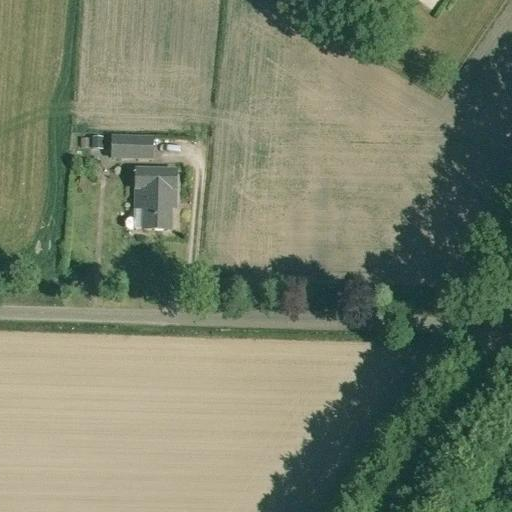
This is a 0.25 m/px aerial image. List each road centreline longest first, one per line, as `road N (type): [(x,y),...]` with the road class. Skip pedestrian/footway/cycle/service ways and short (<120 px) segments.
road 1 (unclassified): [(511,332),(0,316)]
road 2 (secondary): [(392,511),(511,346)]
